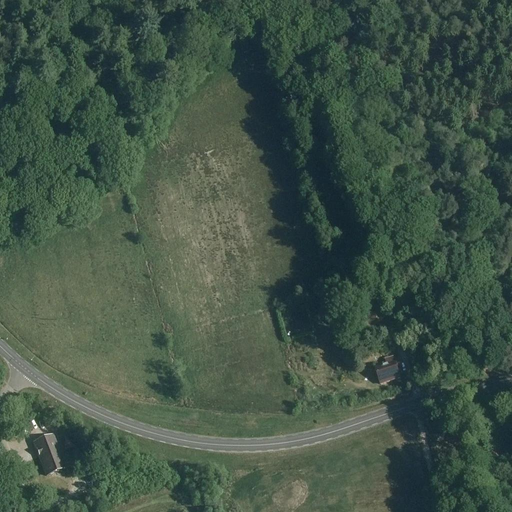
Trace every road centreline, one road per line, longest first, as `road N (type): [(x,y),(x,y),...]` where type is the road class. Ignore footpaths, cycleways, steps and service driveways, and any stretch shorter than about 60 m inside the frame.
road 1 (primary): [(511,381),(315,437),(224,446),(108,418),(26,370)]
road 2 (track): [(292,25),(317,115),(342,162)]
